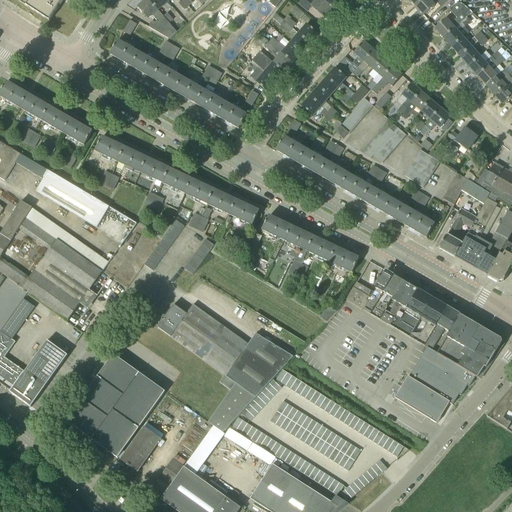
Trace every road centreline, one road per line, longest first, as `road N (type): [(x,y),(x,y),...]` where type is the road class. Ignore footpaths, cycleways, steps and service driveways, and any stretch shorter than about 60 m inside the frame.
road 1 (tertiary): [(240,168),(482,300)]
road 2 (tertiary): [(482,300),(246,158)]
road 3 (residential): [(246,158),(278,107),(376,0)]
road 4 (unclassified): [(377,511),(511,358)]
road 5 (tertiary): [(65,69),(240,168)]
road 6 (tertiary): [(246,158),(72,58)]
road 7 (unclassified): [(29,439),(123,308),(151,293)]
road 8 (residential): [(511,139),(388,0)]
